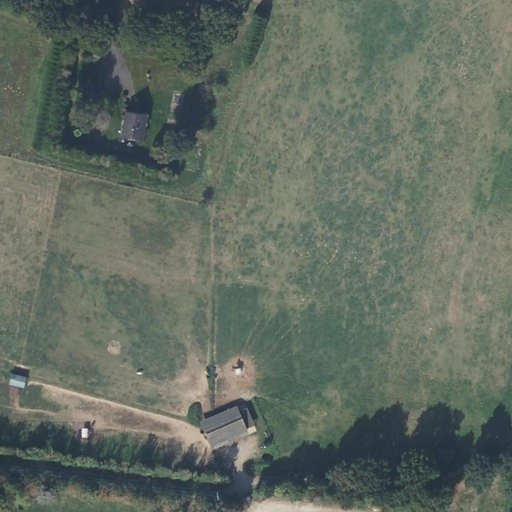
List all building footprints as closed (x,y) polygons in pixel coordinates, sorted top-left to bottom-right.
[(55,16),(74,23),(79,7),(59,0),(55,16)] [(147,114),(124,110),(120,136),(143,139),(147,114)] [(24,387),(26,376),(11,374),(9,385),(24,387)] [(237,441),(251,434),(243,416),(236,419),(239,428),(233,431),(237,441)] [(236,419),(208,431),(216,450),(237,441),(233,431),(239,428),(236,419)]
